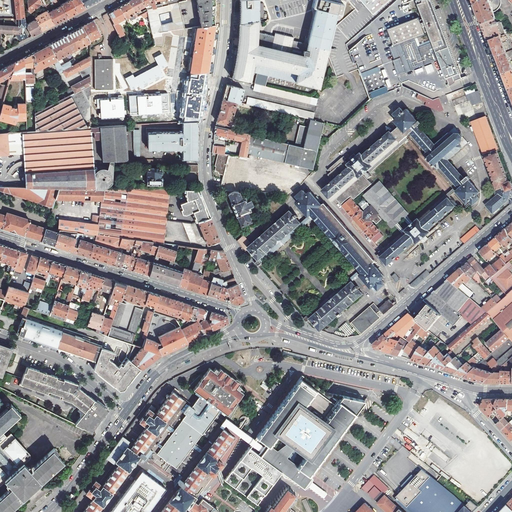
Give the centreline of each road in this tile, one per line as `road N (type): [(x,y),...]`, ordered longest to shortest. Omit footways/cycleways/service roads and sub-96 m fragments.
road 1 (residential): [(243,272),(209,195),(204,161),(227,0)]
road 2 (tertiary): [(0,237),(242,314)]
road 3 (secondary): [(511,211),(365,339)]
road 4 (residential): [(0,336),(60,357),(126,411)]
road 5 (secondary): [(510,138),(457,0)]
road 6 (secondary): [(0,60),(112,0)]
road 7 (secondary): [(126,411),(50,511)]
